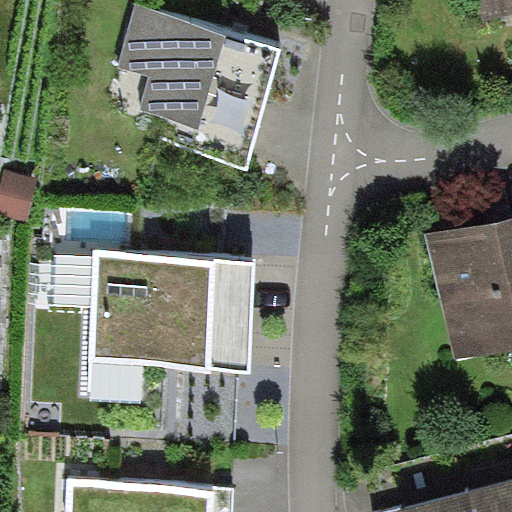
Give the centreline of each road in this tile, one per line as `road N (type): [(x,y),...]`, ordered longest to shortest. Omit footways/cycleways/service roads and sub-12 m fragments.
road 1 (residential): [(314,511),(333,163)]
road 2 (residential): [(333,163),(432,155),(511,136)]
road 3 (residential): [(333,163),(344,0)]
